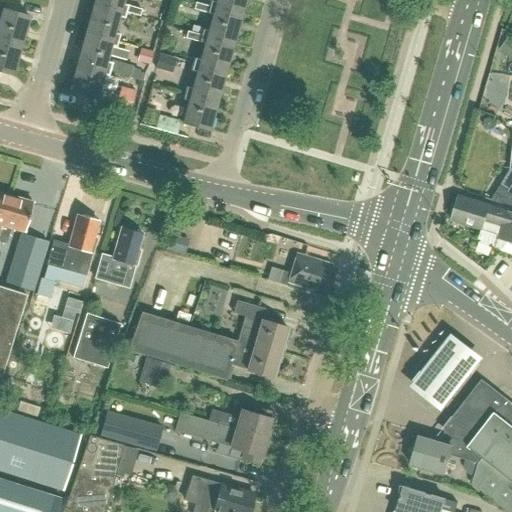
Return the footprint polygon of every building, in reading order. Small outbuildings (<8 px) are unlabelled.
[(120,3),(121,0),(95,0),(94,4),(118,11),(117,16),(124,17),(125,12),(138,16),(140,10),(127,6),(127,5),(120,3)] [(214,7),(216,2),(209,0),(208,7),(194,3),(192,10),(212,15),(208,31),(207,36),(231,42),(239,14),(214,7)] [(214,7),(239,14),(243,0),(216,0),(216,2),(214,7)] [(112,32),(117,16),(118,11),(94,4),(86,33),(110,39),(109,45),(116,46),(119,34),(112,32)] [(0,40),(18,45),(27,16),(3,9),(0,18),(0,40)] [(207,36),(208,31),(201,29),(199,36),(185,31),(182,39),(204,44),(200,60),(199,64),(224,71),(231,42),(207,36)] [(79,62),(103,68),(101,73),(108,75),(109,71),(129,77),(132,69),(132,67),(105,59),(109,45),(110,39),(86,33),(79,62)] [(0,40),(0,71),(10,75),(18,45),(0,40)] [(175,68),(181,57),(169,51),(163,62),(175,68)] [(199,64),(200,60),(193,58),(190,70),(197,72),(192,89),(191,93),(216,100),(224,71),(199,64)] [(97,90),(101,73),(103,68),(79,62),(70,91),(94,98),(93,102),(100,104),(103,92),(97,90)] [(132,69),(129,77),(142,81),(144,75),(139,73),(139,71),(132,69)] [(191,93),(192,89),(185,87),(182,99),(189,101),(183,122),(208,129),(216,100),(191,93)] [(511,188),(510,192),(500,185),(491,201),(511,207),(511,188)] [(0,224),(9,195),(0,192),(0,230),(2,225),(0,224)] [(2,225),(0,230),(0,242),(5,244),(10,227),(24,231),(32,202),(9,195),(0,224),(2,225)] [(511,213),(508,213),(458,197),(451,221),(482,231),(485,222),(503,228),(500,240),(511,243),(511,213)] [(89,220),(88,216),(82,215),(79,217),(75,216),(67,246),(52,242),(42,279),(39,279),(35,296),(48,300),(53,280),(80,288),(89,253),(90,253),(94,239),(92,238),(96,222),(89,220)] [(100,255),(94,276),(128,286),(134,266),(138,251),(136,251),(140,235),(133,233),(132,229),(126,227),(123,230),(119,228),(111,258),(100,255)] [(163,229),(159,243),(178,248),(182,234),(163,229)] [(17,245),(5,283),(32,291),(44,253),(17,245)] [(322,290),(329,266),(295,255),(286,284),(312,292),(313,287),(322,290)] [(259,275),(279,278),(281,264),(261,261),(259,275)] [(0,374),(25,296),(0,287),(0,374)] [(236,341),(279,353),(286,328),(260,320),(263,309),(235,301),(231,313),(243,317),(236,341)] [(233,355),(237,342),(236,342),(140,312),(127,350),(225,380),(229,365),(232,355),(233,355)] [(106,369),(120,325),(85,314),(71,358),(106,369)] [(451,335),(411,385),(441,409),(481,360),(451,335)] [(272,378),(279,353),(236,341),(236,342),(237,342),(233,355),(232,355),(229,365),(246,370),(245,370),(272,378)] [(163,389),(170,365),(145,357),(137,383),(163,389)] [(453,444),(450,454),(479,462),(473,484),(509,511),(511,511),(511,401),(483,379),(473,391),(476,393),(446,429),(454,435),(448,443),(453,444)] [(213,423),(266,438),(273,414),(256,409),(254,415),(240,411),(238,418),(211,410),(207,422),(213,423)] [(78,436),(0,411),(0,471),(61,491),(78,436)] [(154,451),(161,426),(105,411),(98,436),(154,451)] [(213,423),(207,422),(182,414),(176,432),(229,448),(243,452),(241,458),(258,463),(266,438),(213,423)] [(64,511),(103,511),(122,446),(88,436),(62,511),(64,511)] [(453,444),(448,443),(419,436),(410,465),(444,474),(450,454),(453,444)] [(248,511),(253,495),(195,478),(190,493),(215,500),(211,511),(248,511)] [(0,511),(54,511),(59,498),(0,479),(0,511)] [(450,511),(442,510),(445,499),(410,488),(410,487),(400,486),(399,495),(397,504),(395,511),(450,511)]
